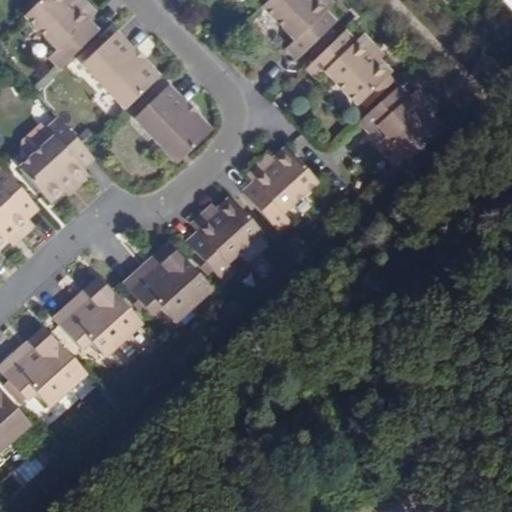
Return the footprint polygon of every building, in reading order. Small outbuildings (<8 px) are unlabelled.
[(62,68),(98,32),(88,21),(91,19),(72,0),(41,0),(26,16),(59,50),(51,57),(62,68)] [(72,0),(91,19),(96,13),(83,0),(72,0)] [(317,0),(269,0),(262,8),(294,41),(286,48),(297,60),(335,24),(324,13),(327,9),(317,0)] [(328,0),(317,0),(327,9),(333,5),(328,0)] [(126,110),(159,79),(142,61),(141,62),(133,54),(134,53),(115,33),(82,65),(126,110)] [(354,44),(344,33),(306,69),(318,81),(325,73),(358,106),(361,103),(386,78),(390,75),(378,62),(358,41),(354,44)] [(363,36),(358,41),(378,62),(383,57),(363,36)] [(141,62),(142,61),(145,58),(137,50),(134,53),(133,54),(141,62)] [(386,78),(361,103),(366,108),(392,83),(386,78)] [(151,102),(145,96),(132,109),(138,116),(135,119),(178,164),(211,132),(194,115),(193,116),(185,108),(186,107),(167,88),(159,95),(158,96),(151,102)] [(376,127),(408,162),(442,133),(429,119),(410,97),(407,100),(397,89),(358,123),(369,134),(376,127)] [(153,90),(145,96),(151,102),(158,96),(153,90)] [(410,97),(429,119),(435,114),(416,92),(410,97)] [(193,116),(194,115),(197,112),(189,104),(186,107),(185,108),(193,116)] [(82,169),(93,158),(85,149),(59,120),(48,131),(47,131),(54,139),(32,158),(19,170),(49,203),(63,191),(85,172),(82,169)] [(32,158),(54,139),(47,131),(42,125),(23,142),(23,148),(32,158)] [(242,194),(276,232),(288,222),(281,215),(316,183),(286,149),(272,162),(251,181),(254,184),(242,194)] [(251,181),(272,162),(267,156),(246,175),(251,181)] [(26,219),(37,209),(3,171),(0,173),(0,247),(7,241),(29,222),(26,219)] [(90,177),(85,172),(63,191),(68,197),(90,177)] [(261,238),(263,236),(233,202),(219,214),(198,234),(200,237),(189,247),(198,258),(214,274),(223,286),(235,275),(228,268),(242,255),(261,238)] [(198,234),(219,214),(214,209),(193,229),(198,234)] [(34,228),(29,222),(7,241),(12,247),(34,228)] [(271,249),(261,238),(242,255),(251,267),(271,249)] [(174,249),(170,244),(144,267),(149,272),(174,249)] [(173,324),(196,304),(191,298),(206,284),(174,249),(149,272),(144,267),(124,286),(130,293),(146,311),(154,303),(173,324)] [(209,278),(214,274),(198,258),(194,261),(209,278)] [(105,284),(100,279),(74,302),(79,307),(105,284)] [(103,358),(126,338),(121,333),(136,319),(105,284),(79,307),(74,302),(54,320),(76,345),(85,337),(103,358)] [(196,304),(211,290),(206,284),(191,298),(196,304)] [(146,311),(130,293),(125,297),(141,315),(146,311)] [(126,338),(141,325),(136,319),(121,333),(126,338)] [(49,334),(44,329),(19,351),(23,357),(49,334)] [(47,409),(70,388),(65,383),(80,369),(49,334),(23,357),(19,351),(0,368),(0,373),(20,395),(29,387),(47,409)] [(70,388),(85,375),(80,369),(65,383),(70,388)] [(0,450),(14,438),(9,433),(24,419),(0,391),(0,450)] [(14,438),(29,424),(24,419),(9,433),(14,438)]
